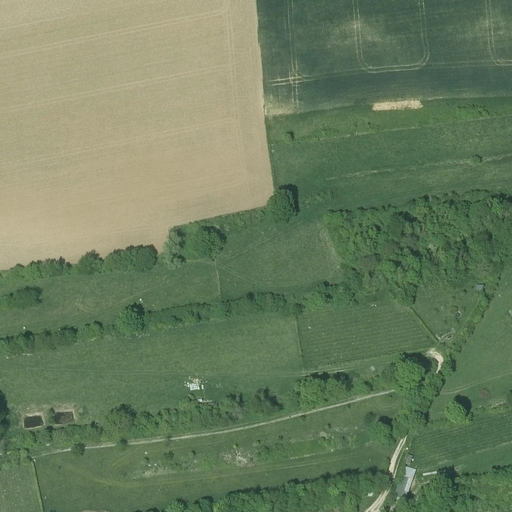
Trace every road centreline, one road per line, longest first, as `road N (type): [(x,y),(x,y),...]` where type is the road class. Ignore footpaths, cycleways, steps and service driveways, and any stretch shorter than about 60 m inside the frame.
road 1 (track): [(422,390),(403,386),(235,428),(59,447),(0,464)]
road 2 (track): [(370,509),(422,390)]
